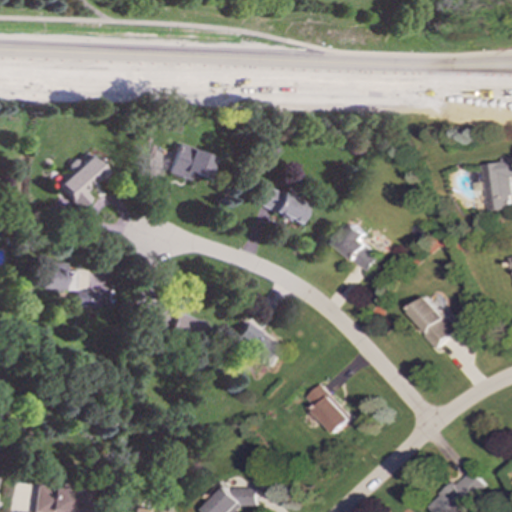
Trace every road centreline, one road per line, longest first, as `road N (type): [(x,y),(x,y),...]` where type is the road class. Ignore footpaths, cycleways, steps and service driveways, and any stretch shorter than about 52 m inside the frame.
road 1 (secondary): [(0,75),(384,78),(511,89)]
road 2 (residential): [(429,425),(332,317),(283,280),(201,248),(145,240)]
road 3 (secondary): [(272,49),(0,43)]
road 4 (secondary): [(511,58),(272,49)]
road 5 (residential): [(511,378),(429,425),(340,511)]
